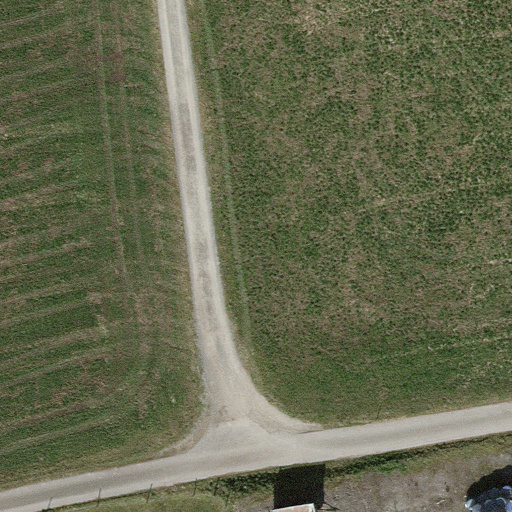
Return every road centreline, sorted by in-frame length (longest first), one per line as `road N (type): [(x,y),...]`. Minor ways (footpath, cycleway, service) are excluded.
road 1 (track): [(511,414),(238,457),(0,508)]
road 2 (track): [(238,457),(214,337),(172,0)]
